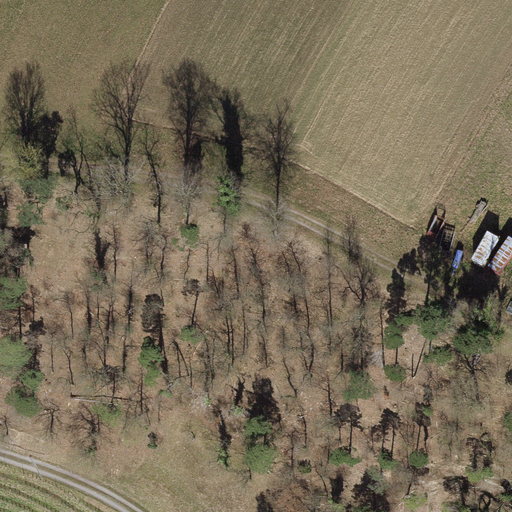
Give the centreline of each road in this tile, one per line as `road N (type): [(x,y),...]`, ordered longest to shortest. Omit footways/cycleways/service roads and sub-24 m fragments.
road 1 (track): [(511,328),(246,193),(0,161)]
road 2 (track): [(0,453),(64,473),(138,511)]
